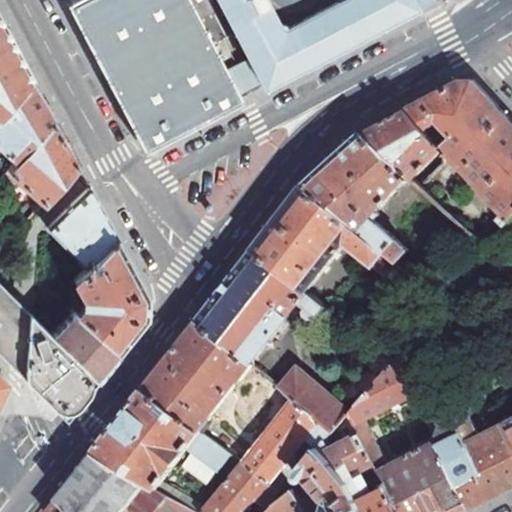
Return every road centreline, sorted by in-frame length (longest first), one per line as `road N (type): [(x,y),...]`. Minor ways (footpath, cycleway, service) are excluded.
road 1 (residential): [(14,511),(202,268)]
road 2 (residential): [(329,98),(256,124),(131,188)]
road 3 (residential): [(21,0),(131,188)]
road 4 (residential): [(202,268),(329,98)]
road 5 (residential): [(329,98),(456,29)]
